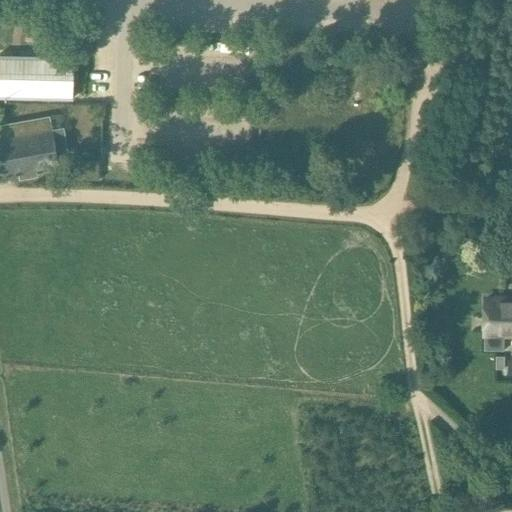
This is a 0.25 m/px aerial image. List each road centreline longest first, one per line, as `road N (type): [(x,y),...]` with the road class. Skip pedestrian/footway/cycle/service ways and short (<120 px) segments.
road 1 (track): [(0,194),(393,213)]
road 2 (unknown): [(393,213),(414,511)]
road 3 (track): [(393,213),(458,0)]
